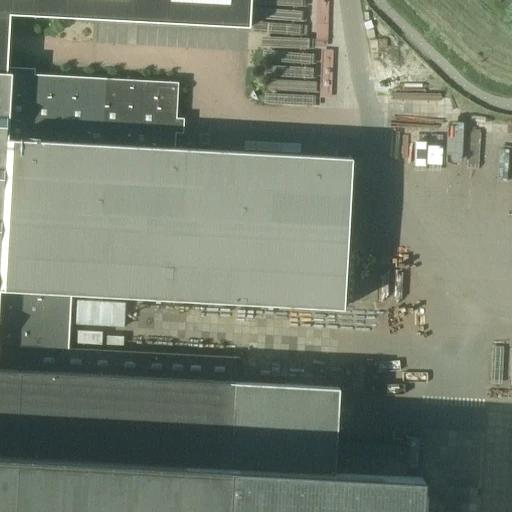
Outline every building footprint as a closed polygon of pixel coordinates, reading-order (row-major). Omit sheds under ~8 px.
[(0,0),(0,73),(3,73),(10,74),(10,68),(6,68),(9,14),(249,27),(250,0),(0,0)] [(34,69),(10,68),(10,74),(13,79),(10,143),(174,148),(174,134),(183,134),(183,120),(175,119),(177,83),(34,75),(34,69)] [(0,360),(3,299),(10,143),(13,79),(10,74),(3,73),(0,73),(0,360)] [(211,136),(201,136),(201,146),(211,146),(211,136)] [(174,148),(10,143),(3,299),(70,301),(71,294),(343,309),(351,158),(174,148)] [(418,511),(420,478),(406,477),(332,473),(334,445),(337,388),(238,384),(239,358),(68,348),(70,301),(3,299),(0,360),(0,511),(418,511)] [(408,450),(334,445),(332,473),(406,477),(408,450)]
